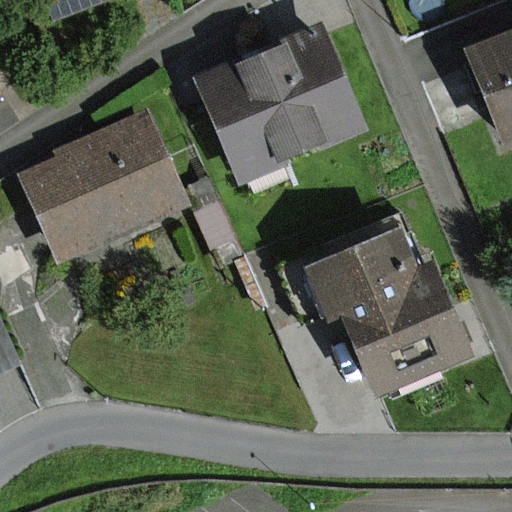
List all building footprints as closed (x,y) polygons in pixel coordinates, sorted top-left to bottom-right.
[(108,0),(44,0),(52,21),(108,0)] [(499,45),(470,56),(503,139),(511,135),(511,27),(495,35),(499,45)] [(243,71),(206,86),(241,171),(353,125),(318,39),(277,56),(273,46),(239,60),(243,71)] [(87,156),(30,181),(62,254),(176,205),(141,124),(84,148),(87,156)] [(385,223),(276,268),(299,323),(329,311),(332,317),(345,312),(377,389),(460,354),(427,274),(409,282),(385,223)]
